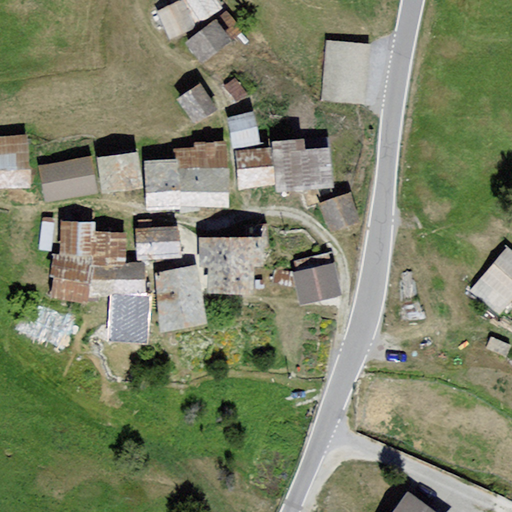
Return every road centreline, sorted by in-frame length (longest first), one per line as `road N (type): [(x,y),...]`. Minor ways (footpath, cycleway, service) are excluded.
road 1 (tertiary): [(411,0),(368,292),(288,511)]
road 2 (track): [(350,356),(346,281),(331,242),(290,212),(243,212)]
road 3 (track): [(243,212),(214,221),(106,207)]
